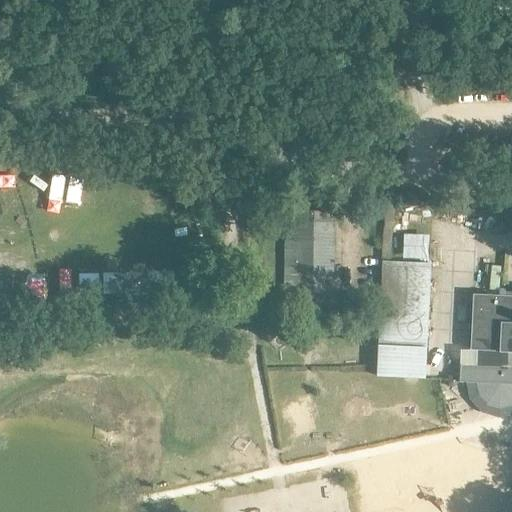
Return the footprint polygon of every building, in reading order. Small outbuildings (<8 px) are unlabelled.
[(0,271),(47,276),(51,230),(118,236),(122,196),(26,188),(27,177),(11,175),(10,187),(0,185),(0,271)] [(331,223),(331,214),(298,213),(297,221),(295,221),(295,242),(286,242),(285,293),(322,294),(322,282),(334,282),(336,223),(331,223)] [(404,219),(404,228),(422,229),(422,219),(404,219)] [(447,231),(446,222),(429,222),(429,232),(447,231)] [(404,238),(405,263),(431,262),(430,237),(404,238)] [(378,378),(426,380),(432,265),(384,263),(378,378)] [(472,352),(478,352),(477,366),(461,365),(460,383),(477,384),(480,396),(489,405),(501,409),(511,406),(511,297),(474,296),(472,352)]
